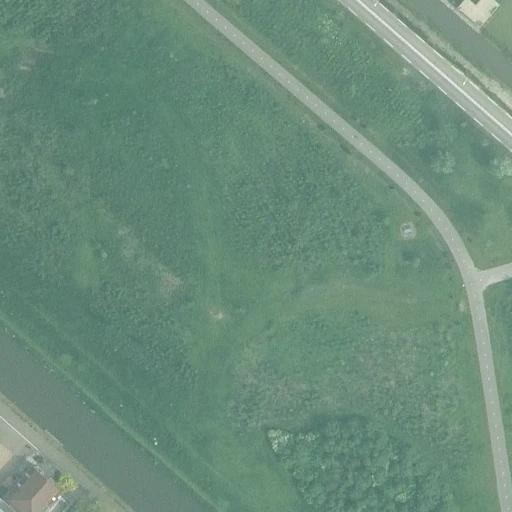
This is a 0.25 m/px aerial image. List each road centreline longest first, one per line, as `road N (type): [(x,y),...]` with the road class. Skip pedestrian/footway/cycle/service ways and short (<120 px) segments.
road 1 (unknown): [(481,511),(475,479),(420,424),(297,344),(194,244),(73,103),(13,74),(0,56)]
road 2 (unknown): [(82,0),(288,185),(454,409)]
road 3 (tertiary): [(360,0),(511,135)]
road 4 (residential): [(117,511),(0,407)]
